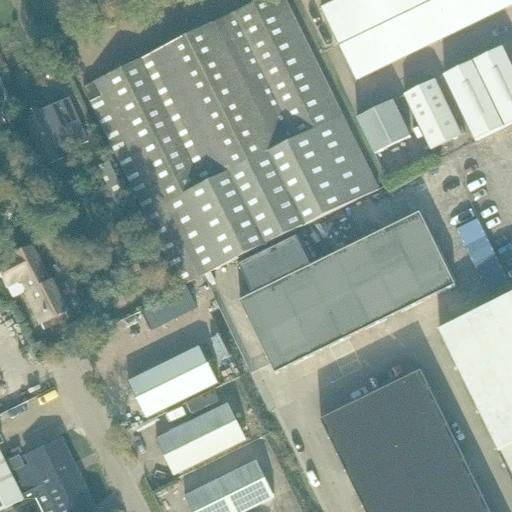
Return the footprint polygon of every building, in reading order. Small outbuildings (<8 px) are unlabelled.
[(380,194),(344,120),(285,0),(270,0),(242,14),(134,67),(85,91),(92,103),(91,104),(182,290),(380,194)] [(343,0),(338,3),(357,42),(373,34),(356,0),(343,0)] [(356,0),(373,34),(389,26),(376,0),(356,0)] [(376,0),(389,26),(406,18),(397,0),(376,0)] [(397,0),(406,18),(422,10),(417,0),(397,0)] [(417,0),(422,10),(439,2),(437,0),(417,0)] [(455,35),(471,28),(457,0),(442,0),(439,2),(455,35)] [(457,0),(471,28),(487,20),(477,0),(457,0)] [(477,0),(487,20),(504,12),(498,0),(477,0)] [(511,0),(498,0),(504,12),(511,7),(511,0)] [(422,10),(438,43),(455,35),(439,2),(422,10)] [(321,11),(340,50),(357,42),(338,3),(321,11)] [(406,18),(422,51),(438,43),(422,10),(406,18)] [(406,59),(422,51),(406,18),(389,26),(406,59)] [(389,67),(406,59),(389,26),(373,34),(389,67)] [(357,42),(373,75),(389,67),(373,34),(357,42)] [(357,83),(373,75),(357,42),(340,50),(357,83)] [(511,67),(503,49),(445,77),(477,143),(511,125),(511,67)] [(407,96),(434,151),(464,137),(437,81),(407,96)] [(24,119),(47,168),(67,159),(62,150),(73,145),(76,150),(89,144),(69,101),(46,112),(44,109),(24,119)] [(358,120),(375,156),(411,139),(394,103),(358,120)] [(419,171),(427,188),(448,178),(439,161),(419,171)] [(109,200),(128,192),(124,181),(118,183),(111,166),(100,171),(108,187),(104,189),(109,200)] [(384,232),(420,305),(456,287),(420,214),(384,232)] [(384,322),(420,305),(384,232),(348,249),(384,322)] [(298,238),(239,267),(254,296),(276,285),(312,267),(298,238)] [(348,340),(384,322),(348,249),(312,267),(348,340)] [(30,253),(0,267),(0,277),(6,290),(21,283),(29,300),(26,302),(41,334),(66,321),(48,284),(45,285),(30,253)] [(138,266),(129,270),(132,276),(141,272),(138,266)] [(312,358),(348,340),(312,267),(276,285),(312,358)] [(276,376),(312,358),(276,285),(254,296),(239,303),(276,376)] [(511,301),(442,336),(511,479),(511,301)] [(53,351),(48,342),(34,349),(39,358),(53,351)] [(200,348),(128,384),(146,419),(218,384),(200,349),(200,348)] [(389,433),(439,409),(422,373),(371,397),(389,433)] [(339,458),(389,433),(371,397),(321,422),(339,458)] [(157,442),(174,476),(175,478),(247,442),(229,406),(157,442)] [(407,469),(457,445),(439,409),(389,433),(407,469)] [(356,494),(407,469),(389,433),(339,458),(356,494)] [(0,459),(0,447),(2,447),(0,443),(0,511),(2,511),(22,503),(0,459)] [(41,487),(53,511),(89,511),(91,511),(74,477),(72,477),(68,469),(70,468),(58,444),(27,459),(31,467),(16,475),(26,494),(41,487)] [(424,505),(474,480),(457,445),(407,469),(424,505)] [(250,511),(275,500),(257,463),(185,499),(191,511),(250,511)] [(365,511),(409,511),(424,505),(407,469),(356,494),(365,511)] [(427,511),(489,511),(474,480),(424,505),(427,511)]
